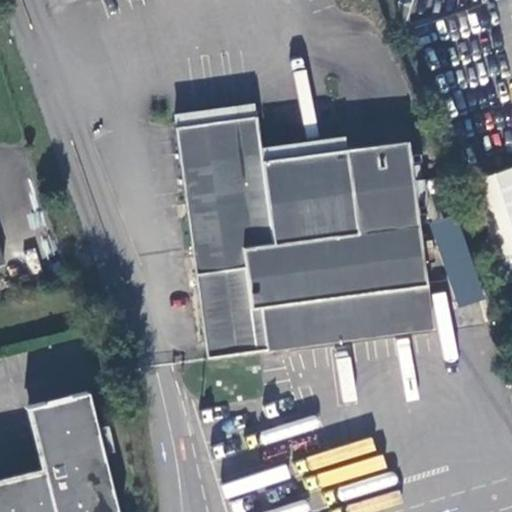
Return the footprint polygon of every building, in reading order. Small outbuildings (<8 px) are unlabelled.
[(418,241),(405,143),(261,160),(255,118),(173,128),(206,357),(430,327),(422,265),(418,241)] [(467,183),(495,258),(511,252),(511,169),(511,167),(467,183)] [(456,215),(430,223),(456,307),(482,299),(456,215)] [(430,240),(418,241),(422,265),(433,264),(430,240)] [(511,252),(495,258),(505,287),(511,285),(511,252)] [(82,392),(22,407),(30,439),(31,439),(90,424),(82,392)] [(49,511),(112,511),(90,424),(31,439),(39,470),(49,511)] [(49,511),(39,470),(0,479),(0,511),(49,511)]
